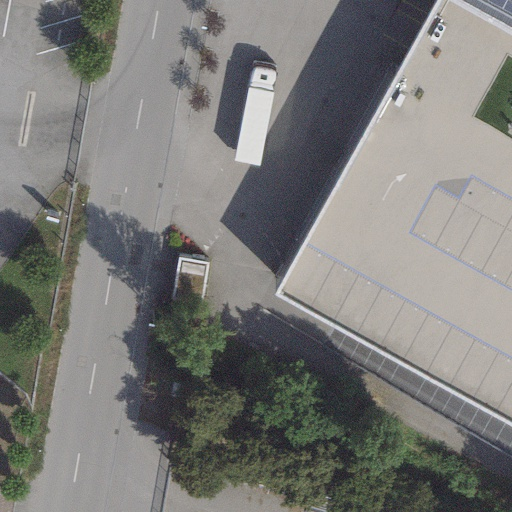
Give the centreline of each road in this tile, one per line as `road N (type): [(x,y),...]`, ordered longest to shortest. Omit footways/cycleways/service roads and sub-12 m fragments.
road 1 (residential): [(155,0),(66,511)]
road 2 (unknown): [(118,213),(511,422)]
road 3 (unknown): [(86,401),(255,511)]
